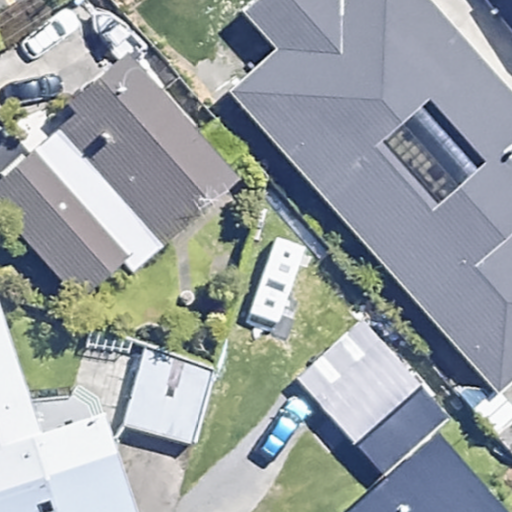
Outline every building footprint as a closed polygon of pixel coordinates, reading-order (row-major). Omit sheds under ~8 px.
[(511,110),(416,0),(277,0),(192,74),(476,401),(511,369),(511,225),(505,217),(511,211),(511,110)] [(511,0),(498,0),(511,16),(511,0)] [(123,68),(5,169),(111,290),(228,189),(123,68)] [(0,292),(0,511),(116,511),(77,391),(36,404),(0,292)] [(355,315),(287,373),(368,466),(435,408),(355,315)] [(217,360),(140,340),(116,433),(193,452),(217,360)] [(344,511),(503,511),(433,434),(344,511)]
